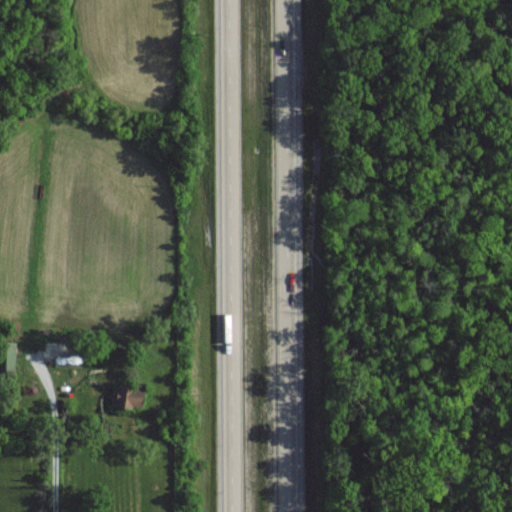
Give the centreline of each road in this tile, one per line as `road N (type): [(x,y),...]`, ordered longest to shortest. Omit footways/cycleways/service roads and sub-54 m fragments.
road 1 (motorway): [(291,511),(286,0)]
road 2 (motorway): [(223,0),(227,511)]
